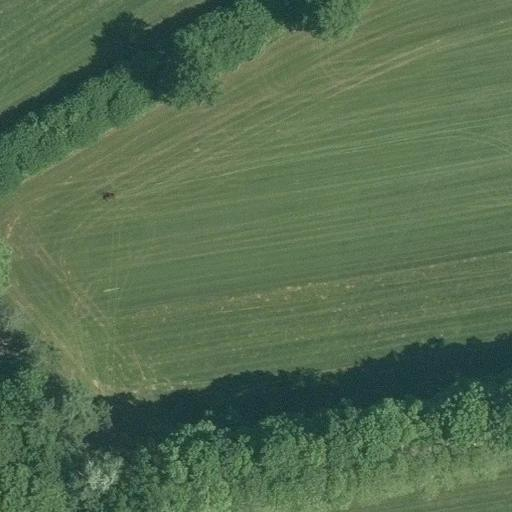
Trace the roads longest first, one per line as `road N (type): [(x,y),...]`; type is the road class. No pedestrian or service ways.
road 1 (track): [(132,500),(511,435)]
road 2 (track): [(132,500),(0,348)]
